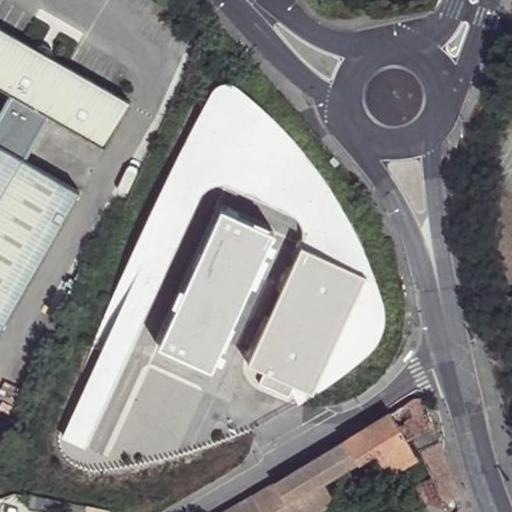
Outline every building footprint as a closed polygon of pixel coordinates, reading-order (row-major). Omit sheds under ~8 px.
[(0,33),(0,325),(77,192),(22,161),(48,117),(102,148),(126,105),(0,33)] [(181,42),(161,99),(189,110),(210,53),(181,42)] [(209,89),(205,94),(175,151),(143,218),(99,321),(111,326),(212,97),(233,107),(202,178),(221,187),(252,115),(269,131),(288,152),(304,171),(320,193),(306,224),(303,231),(353,253),(345,271),(360,278),(308,395),(291,387),(287,396),(295,408),(305,402),(343,373),(360,359),(368,349),(375,336),(379,328),(383,315),(356,247),(322,189),(311,175),(289,149),(266,123),(254,111),(229,88),(222,86),(217,86),(209,89)] [(233,107),(212,97),(111,326),(59,442),(80,451),(202,178),(233,107)] [(269,131),(252,115),(221,187),(306,224),(320,193),(304,171),(288,152),(269,131)] [(267,234),(214,210),(153,348),(206,373),(267,234)] [(353,253),(303,231),(243,366),(260,374),(254,387),(285,400),(287,396),(291,387),(308,395),(360,278),(345,271),(353,253)] [(412,399),(219,511),(315,511),(337,499),(326,481),(375,451),(387,470),(414,453),(407,439),(413,436),(433,480),(435,488),(447,502),(458,500),(427,402),(424,400),(419,398),(412,399)] [(90,511),(88,507),(24,492),(17,505),(44,511),(90,511)]
